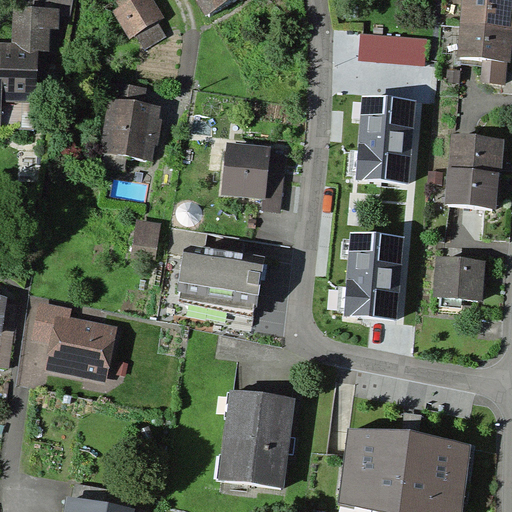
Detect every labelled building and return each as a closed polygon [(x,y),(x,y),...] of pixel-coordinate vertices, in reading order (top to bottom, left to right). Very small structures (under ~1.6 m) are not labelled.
[(73,0),(46,0),(45,8),(72,12),(73,0)] [(164,24),(149,0),(145,0),(115,18),(130,44),(164,24)] [(196,0),(207,16),(231,0),(196,0)] [(511,0),(463,0),(458,70),(510,75),(511,49),(511,0)] [(52,17),(8,16),(7,51),(0,50),(0,138),(34,139),(36,56),(51,57),(52,17)] [(360,32),(358,61),(426,66),(428,37),(360,32)] [(146,93),(110,88),(100,159),(152,167),(159,114),(143,112),(146,93)] [(406,191),(412,112),(361,108),(355,187),(406,191)] [(500,145),(447,140),(440,211),(493,216),(500,145)] [(270,154),(226,151),(222,203),(265,207),(270,154)] [(163,225),(135,220),(128,256),(157,261),(163,225)] [(392,327),(400,247),(352,243),(345,322),(392,327)] [(272,258),(185,244),(178,287),(265,301),(272,258)] [(486,268),(435,265),(433,307),(483,310),(486,268)] [(70,313),(38,308),(32,347),(44,349),(40,377),(108,388),(117,331),(69,323),(70,313)] [(373,436),(368,458),(439,469),(446,423),(364,409),(366,397),(341,392),(335,428),(373,436)] [(293,401),(223,394),(214,482),(284,489),(293,401)] [(125,511),(62,501),(60,511),(125,511)]
